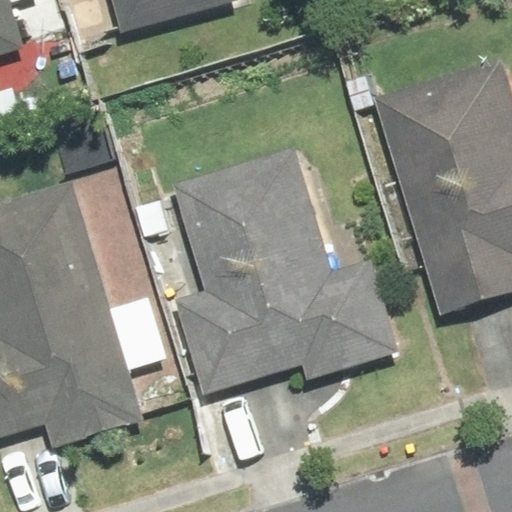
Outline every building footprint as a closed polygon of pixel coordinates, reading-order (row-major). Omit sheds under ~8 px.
[(0,0),(0,106),(41,94),(11,0),(0,0)] [(106,0),(123,55),(251,16),(245,0),(106,0)] [(511,69),(369,113),(437,335),(511,312),(511,69)] [(99,121),(58,134),(72,178),(113,165),(99,121)] [(212,424),(405,365),(376,270),(341,281),(301,150),(174,188),(208,301),(177,310),(212,424)] [(148,433),(76,198),(0,221),(0,449),(49,435),(56,460),(148,433)]
